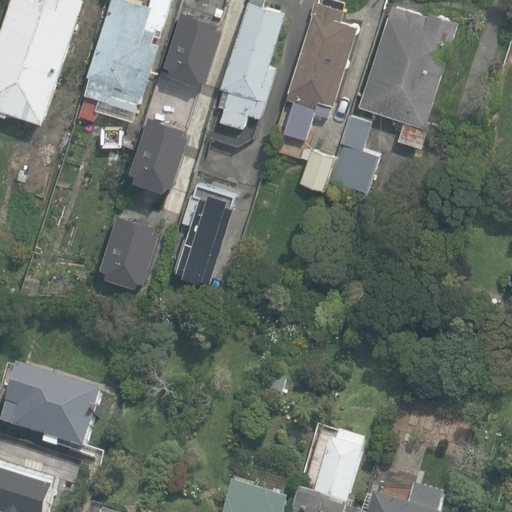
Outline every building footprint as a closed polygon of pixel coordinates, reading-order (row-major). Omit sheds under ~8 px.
[(13,109),(48,120),(86,0),(14,0),(0,45),(0,104),(4,106),(2,111),(11,114),(13,109)] [(82,114),(97,119),(104,97),(114,100),(116,96),(141,103),(144,92),(148,93),(163,43),(155,40),(159,27),(165,29),(173,0),(152,0),(151,4),(138,0),(114,0),(91,74),(94,75),(82,114)] [(225,118),(241,123),(245,109),(266,115),(280,66),(273,63),(288,11),(265,4),(266,0),(250,0),(226,85),(234,87),(225,118)] [(287,130),(309,137),(316,111),(330,116),(334,103),(336,103),(360,25),(344,20),(347,8),(345,7),(347,1),(344,0),(324,0),(324,2),(318,0),(317,0),(290,96),(297,98),(287,130)] [(402,137),(424,144),(432,119),(430,119),(462,19),(431,10),(430,15),(395,4),(364,104),(408,118),(402,137)] [(227,25),(229,19),(187,8),(171,62),(177,63),(175,70),(210,81),(212,72),(219,74),(233,27),(227,25)] [(490,117),(511,118),(511,64),(495,63),(490,117)] [(196,124),(157,112),(140,165),(148,168),(146,175),(177,185),(180,178),(186,180),(201,131),(195,129),(196,124)] [(332,177),(369,190),(381,153),(364,147),(373,120),(353,113),(351,121),(332,177)] [(302,181),(327,189),(338,155),(313,147),(302,181)] [(202,277),(215,281),(239,204),(231,201),(234,192),(201,181),(197,194),(192,193),(184,219),(193,222),(189,238),(184,236),(172,274),(200,283),(202,277)] [(126,211),(109,265),(113,266),(110,274),(145,284),(147,277),(153,279),(168,231),(162,228),(164,222),(126,211)] [(64,443),(89,451),(108,392),(25,366),(6,424),(50,438),(48,444),(63,449),(64,443)] [(263,396),(281,402),(289,377),(271,371),(263,396)] [(349,511),(368,450),(365,449),(368,438),(321,424),(295,511),(349,511)] [(48,511),(59,479),(0,461),(0,511),(48,511)] [(443,511),(449,493),(419,485),(418,490),(372,477),(362,511),(443,511)] [(290,511),(294,500),(239,484),(230,511),(290,511)]
